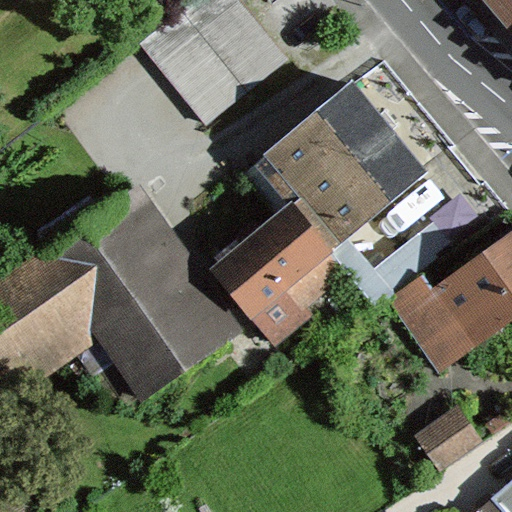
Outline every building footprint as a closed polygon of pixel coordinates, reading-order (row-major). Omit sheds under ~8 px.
[(199,29),(235,0),(193,0),(183,8),(199,29)] [(215,49),(255,17),(241,0),(235,0),(199,29),(215,49)] [(511,0),(490,0),(491,0),(511,25),(511,0)] [(141,42),(157,62),(197,31),(181,10),(141,42)] [(231,68),(270,37),(255,17),(215,49),(231,68)] [(197,31),(157,62),(173,82),(212,50),(197,31)] [(287,57),(270,37),(231,68),(247,89),(287,57)] [(212,50),(173,82),(188,102),(228,70),(212,50)] [(228,70),(188,102),(205,122),(245,91),(228,70)] [(340,238),(423,170),(387,126),(351,82),(268,150),(340,238)] [(42,249),(43,250),(90,318),(145,396),(219,345),(223,342),(158,250),(120,195),(42,249)] [(329,248),(293,204),(213,270),(250,313),(307,266),(329,248)] [(511,230),(432,289),(447,310),(473,346),(511,316),(511,230)] [(329,248),(307,266),(316,278),(338,259),(329,248)] [(340,262),(376,303),(391,291),(355,249),(340,262)] [(0,379),(90,318),(43,250),(0,279),(0,379)] [(447,310),(432,289),(424,277),(399,293),(402,298),(395,304),(441,376),(476,350),(473,346),(452,318),(447,310)] [(228,358),(219,345),(145,396),(158,416),(226,369),(228,358)] [(459,410),(423,435),(444,464),(479,440),(459,410)] [(507,511),(511,511),(511,474),(492,492),(507,511)] [(35,511),(19,488),(0,500),(0,511),(35,511)] [(507,511),(492,492),(479,503),(487,511),(507,511)]
